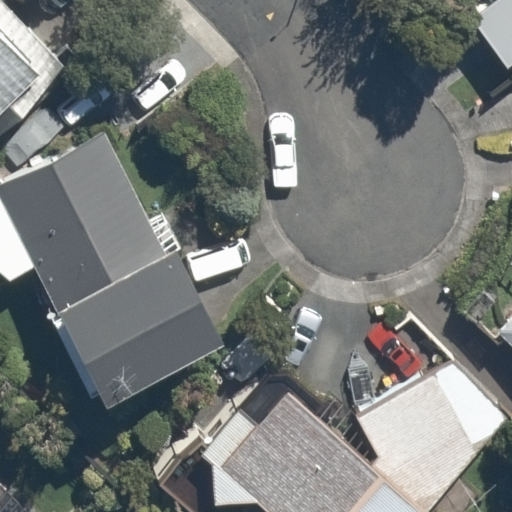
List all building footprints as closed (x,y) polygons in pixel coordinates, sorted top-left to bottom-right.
[(9,0),(0,0),(0,135),(47,87),(35,76),(61,50),(9,0)] [(511,0),(460,0),(491,57),(511,41),(511,0)] [(99,124),(0,169),(0,266),(1,267),(27,255),(81,372),(195,320),(162,248),(183,239),(164,199),(139,210),(99,124)] [(511,281),(480,315),(511,345),(511,281)] [(420,489),(494,402),(448,349),(336,408),(277,357),(245,395),(213,368),(137,456),(202,511),(416,511),(430,497),(420,489)] [(23,511),(0,487),(0,511),(23,511)]
